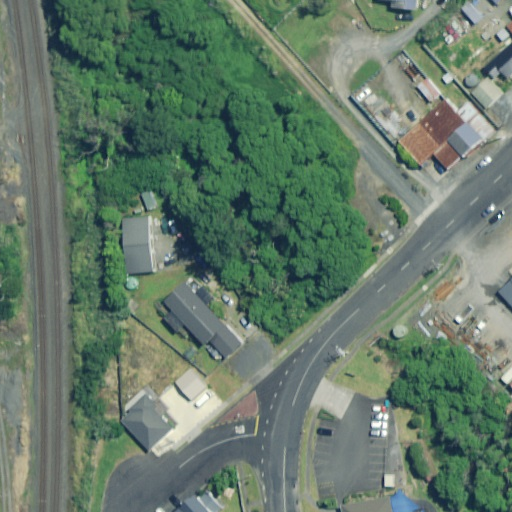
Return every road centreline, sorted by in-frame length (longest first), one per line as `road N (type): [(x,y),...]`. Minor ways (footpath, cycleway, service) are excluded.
road 1 (residential): [(284,434),(301,381),(341,324),(511,165)]
road 2 (unknown): [(322,110),(394,192),(441,230),(466,274)]
road 3 (residential): [(137,511),(197,453),(254,434),(284,434)]
